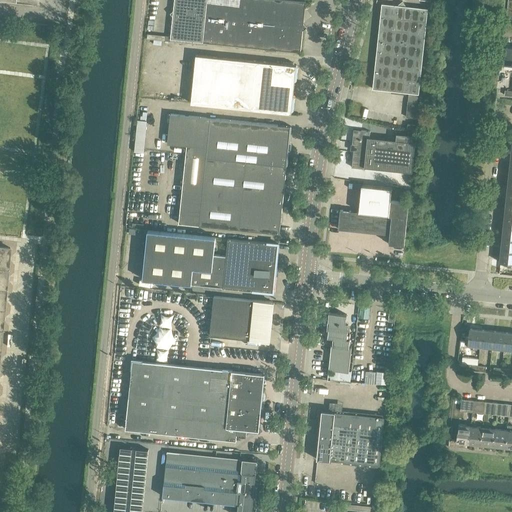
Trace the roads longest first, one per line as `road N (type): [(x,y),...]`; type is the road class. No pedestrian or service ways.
road 1 (tertiary): [(139,0),(89,511)]
road 2 (tertiary): [(307,277),(326,124),(358,0)]
road 3 (tertiary): [(282,511),(307,277)]
road 4 (residential): [(479,295),(497,121),(511,122)]
road 5 (unclassified): [(460,293),(307,277)]
road 6 (residential): [(511,395),(453,382),(460,293)]
